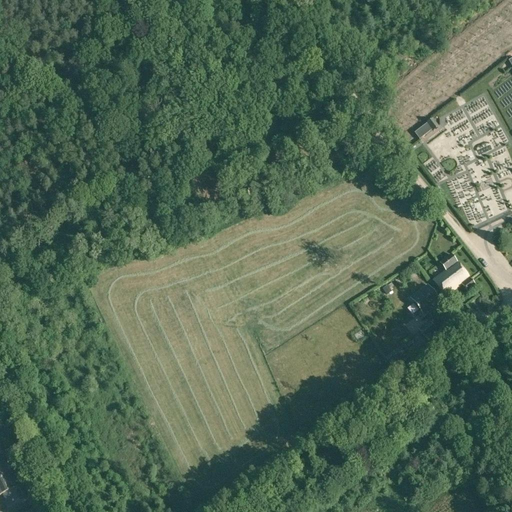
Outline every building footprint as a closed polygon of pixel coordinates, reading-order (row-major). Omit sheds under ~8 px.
[(437,126),(432,120),(414,133),(419,140),(437,126)] [(436,291),(437,293),(440,291),(445,298),(462,286),(468,294),(475,288),(451,256),(440,264),(445,272),(433,282),(438,289),(436,291)] [(383,290),(387,295),(391,292),(387,286),(383,290)] [(435,295),(437,293),(436,291),(433,293),(428,286),(410,300),(422,316),(440,302),(435,295)] [(464,328),(476,319),(471,313),(460,322),(464,328)] [(418,330),(426,340),(437,331),(429,322),(418,330)] [(392,363),(404,354),(400,348),(388,357),(392,363)] [(0,479),(10,475),(4,462),(0,463),(0,479)] [(16,488),(10,475),(0,479),(0,495),(3,494),(16,488)] [(21,486),(16,488),(3,494),(7,503),(5,504),(7,508),(27,499),(21,486)]
